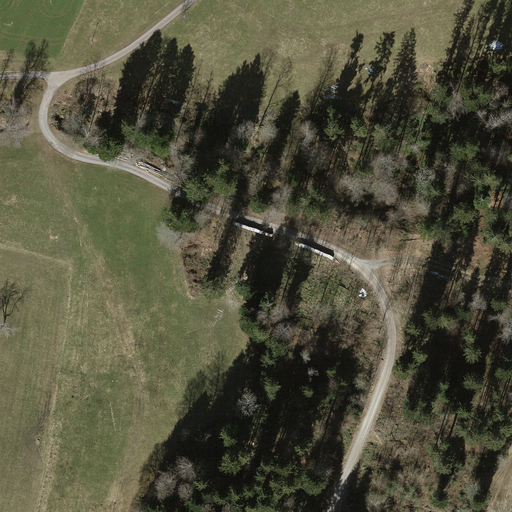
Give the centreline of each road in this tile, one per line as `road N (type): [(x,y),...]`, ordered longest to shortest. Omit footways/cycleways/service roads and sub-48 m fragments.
road 1 (track): [(157,182),(201,206),(319,245),(355,265),(378,293),(389,345),(330,511)]
road 2 (unclassified): [(55,75),(43,114),(52,141),(157,182)]
road 3 (track): [(355,265),(412,260),(489,288),(511,286)]
road 4 (unclassified): [(192,0),(124,52),(55,75)]
